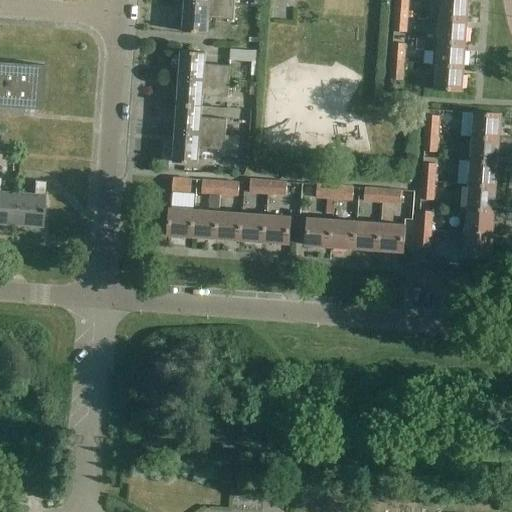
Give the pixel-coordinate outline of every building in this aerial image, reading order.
[(186,0),(186,5),(236,8),(236,0),(186,0)] [(396,0),(395,14),(408,15),(409,0),(396,0)] [(442,0),(441,17),(469,19),(470,0),(442,0)] [(236,8),(186,5),(184,33),(208,35),(209,19),(235,21),(236,8)] [(395,14),(394,32),(407,33),(408,15),(395,14)] [(440,41),(468,43),(469,19),(441,17),(440,39),(440,41)] [(438,65),(466,67),(468,43),(440,41),(440,39),(425,38),(425,48),(439,49),(438,65)] [(392,62),(406,63),(407,45),(393,44),(392,62)] [(254,51),(232,50),(232,61),(253,62),(254,51)] [(181,80),(231,84),(232,66),(206,64),(207,54),(183,52),(181,80)] [(0,107),(42,110),(46,58),(0,54),(0,107)] [(392,62),(391,80),(404,81),(406,63),(392,62)] [(466,67),(438,65),(436,90),(464,92),(466,67)] [(230,98),(231,84),(181,80),(179,108),(203,109),(203,96),(230,98)] [(177,135),(227,139),(228,119),(202,117),(203,109),(179,108),(177,135)] [(474,137),(501,139),(503,114),(464,111),(462,136),(474,137)] [(426,134),(439,135),(440,117),(427,116),(426,134)] [(426,134),(425,153),(438,153),(439,135),(426,134)] [(226,151),(227,139),(177,135),(175,163),(199,165),(200,149),(226,151)] [(472,161),(500,163),(501,139),(474,137),(472,161)] [(470,185),(498,187),(500,163),(472,161),(470,185)] [(425,164),(423,182),(436,183),(437,165),(425,164)] [(0,225),(15,226),(18,194),(1,193),(1,192),(2,178),(0,177),(0,225)] [(193,180),(174,179),(173,191),(192,193),(193,180)] [(34,196),(18,194),(15,226),(43,228),(46,181),(35,180),(34,196)] [(251,180),(251,184),(250,193),(251,194),(269,195),(270,182),(251,180)] [(209,211),(197,210),(195,238),(219,240),(221,212),(219,212),(220,195),(221,195),(222,182),(204,181),(203,193),(203,194),(210,194),(209,211)] [(239,196),(240,183),(222,182),(221,195),(239,196)] [(270,182),(269,195),(287,196),(287,193),(288,183),(270,182)] [(435,193),(436,183),(423,182),(422,193),(422,200),(435,201),(435,193)] [(317,199),(335,200),(336,200),(336,186),(318,185),(317,193),(317,199)] [(498,187),(470,185),(468,209),(496,211),(498,187)] [(355,193),(355,188),(336,186),(336,200),(354,201),(355,193)] [(384,190),(366,189),(365,202),(383,204),(384,190)] [(403,191),(384,190),(383,204),(402,205),(403,191)] [(170,237),(195,238),(197,210),(172,208),(170,237)] [(468,209),(467,231),(467,233),(495,235),(496,211),(468,209)] [(219,240),(243,242),(245,214),(221,212),(219,240)] [(420,230),(433,231),(434,213),(421,212),(420,230)] [(269,215),(245,214),(243,242),(267,244),(269,215)] [(293,217),(269,215),(267,244),(291,245),(293,217)] [(405,218),(405,225),(383,224),(381,252),(406,254),(407,231),(412,232),(413,219),(405,218)] [(335,220),(326,220),(310,219),(308,247),(333,248),(335,220)] [(357,250),(359,222),(335,220),(333,248),(357,250)] [(381,252),(383,224),(359,222),(357,250),(381,252)] [(467,233),(467,231),(445,229),(444,239),(458,240),(458,243),(466,243),(465,258),(493,260),(495,235),(467,233)] [(433,231),(420,230),(419,248),(432,249),(433,231)] [(7,459),(7,485),(18,485),(19,460),(7,459)] [(32,486),(44,486),(44,461),(32,461),(32,486)]
